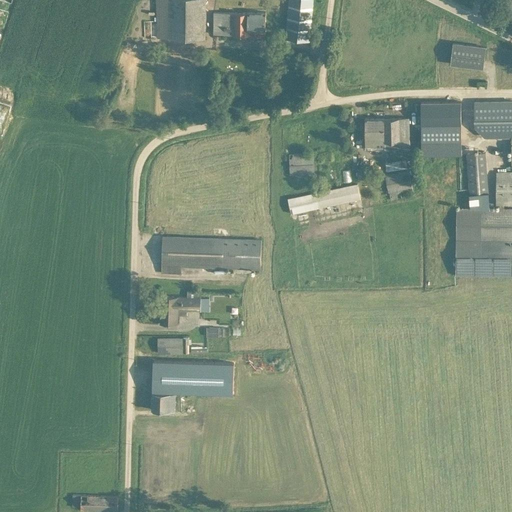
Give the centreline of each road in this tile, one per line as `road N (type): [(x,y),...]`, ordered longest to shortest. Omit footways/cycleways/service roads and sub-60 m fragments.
road 1 (unclassified): [(127,511),(137,195),(147,158),(180,128),(321,99)]
road 2 (unclassified): [(321,99),(511,88)]
